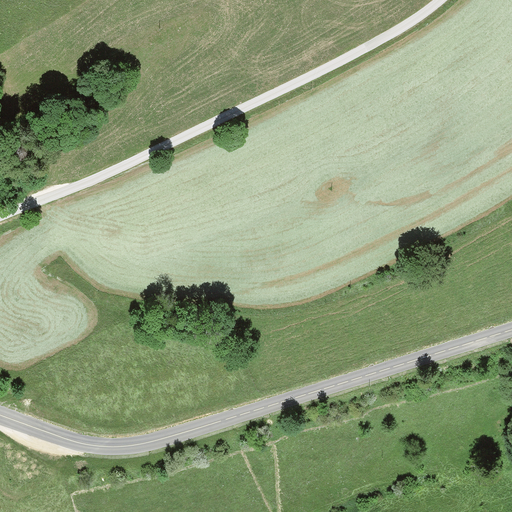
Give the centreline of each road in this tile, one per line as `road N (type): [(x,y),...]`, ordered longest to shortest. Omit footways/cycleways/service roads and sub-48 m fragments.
road 1 (tertiary): [(511,329),(128,448),(83,444),(0,413)]
road 2 (unclassified): [(441,0),(315,76),(0,220)]
